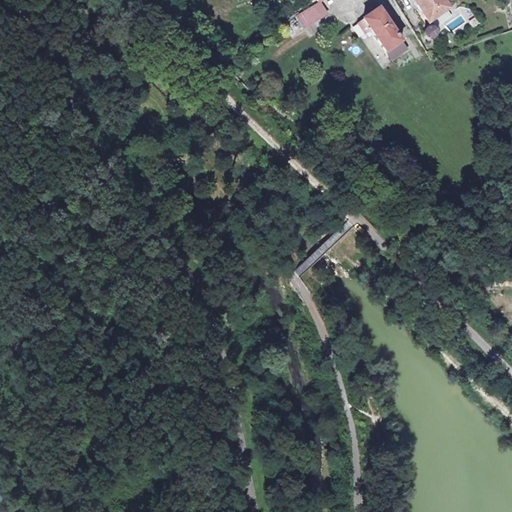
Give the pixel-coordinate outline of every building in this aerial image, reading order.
[(444,0),(416,0),(428,17),(448,5),(444,0)] [(321,1),(299,15),(306,26),(328,12),(321,1)] [(377,8),(362,18),(370,29),(390,60),(406,50),(377,8)] [(471,28),(480,23),(476,16),(467,21),(471,28)] [(370,29),(362,18),(357,21),(364,32),(370,29)] [(434,26),(431,23),(426,23),(423,25),(420,28),(428,37),(432,35),(434,30),(434,26)]
